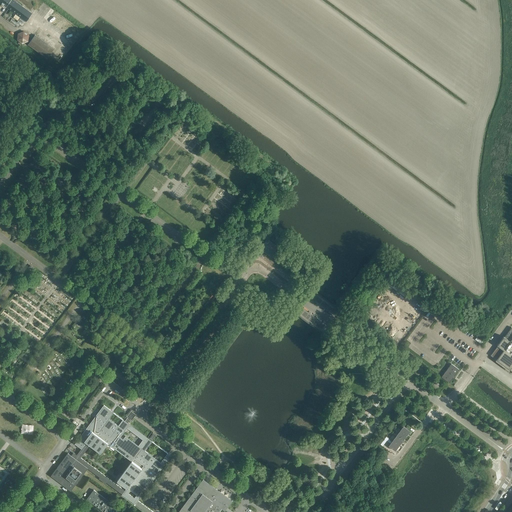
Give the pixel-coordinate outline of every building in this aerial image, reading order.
[(32,13),(14,0),(0,0),(0,2),(16,14),(26,21),(32,13)] [(26,21),(16,14),(10,21),(18,27),(20,24),(22,26),(26,21)] [(28,41),(29,35),(24,31),(18,33),(17,40),(22,44),(28,41)] [(55,49),(35,35),(28,45),(48,59),(55,49)] [(278,246),(267,239),(262,245),(269,251),(272,247),(275,250),(278,246)] [(390,273),(383,282),(403,296),(410,288),(390,273)] [(511,327),(509,330),(508,329),(507,330),(508,331),(504,337),(504,336),(498,344),(497,345),(498,346),(491,355),(496,359),(496,361),(509,370),(510,369),(511,370),(511,327)] [(449,382),(459,369),(451,364),(442,377),(448,381),(449,382)] [(149,479),(162,462),(146,450),(150,444),(146,442),(139,451),(118,435),(114,432),(115,431),(115,430),(116,430),(118,428),(117,427),(118,426),(118,427),(119,426),(109,419),(113,414),(109,412),(111,410),(104,405),(89,425),(94,428),(92,431),(87,427),(82,434),(84,435),(82,438),(80,437),(75,444),(82,449),(86,442),(101,453),(108,443),(107,442),(109,439),(134,458),(117,480),(127,488),(123,494),(146,511),(219,511),(222,508),(224,510),(226,507),(227,508),(232,502),(228,500),(229,498),(219,491),(218,492),(216,490),(217,489),(210,484),(205,490),(198,485),(193,492),(195,493),(193,496),(191,495),(184,505),(185,506),(183,509),(182,508),(178,511),(153,511),(138,500),(129,493),(131,490),(137,495),(145,485),(141,482),(146,476),(149,479)] [(145,437),(129,426),(127,429),(142,441),(145,437)] [(410,431),(404,426),(403,427),(401,430),(400,431),(406,436),(410,431)] [(403,441),(406,436),(400,431),(399,432),(397,435),(396,436),(403,441)] [(399,446),(403,441),(396,436),(396,437),(393,440),(393,441),(399,446)] [(395,451),(399,446),(393,441),(392,441),(389,446),(395,451)] [(92,492),(87,499),(103,511),(123,511),(110,502),(123,485),(124,485),(123,484),(121,483),(108,500),(107,500),(96,491),(94,490),(93,489),(90,481),(88,482),(91,492),(92,492)]
